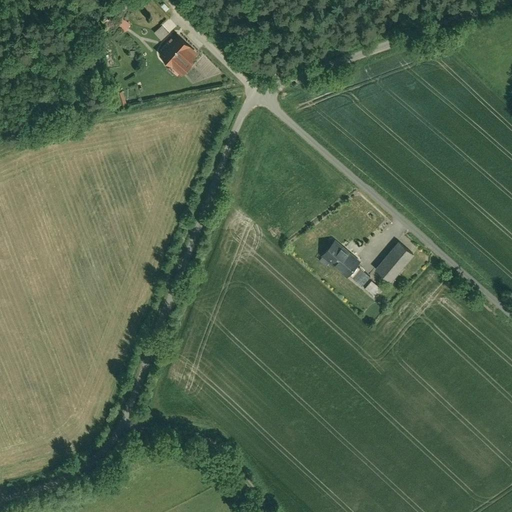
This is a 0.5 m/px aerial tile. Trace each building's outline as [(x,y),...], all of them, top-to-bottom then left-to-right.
[(135,25),(126,19),(120,26),(129,33),(135,25)] [(165,39),(172,32),(165,25),(157,32),(165,39)] [(202,51),(180,32),(176,37),(174,36),(170,40),(172,42),(162,53),(185,72),(193,62),(192,61),(202,51)] [(363,259),(338,238),(324,255),(349,276),(352,273),(359,265),(363,259)] [(378,269),(393,281),(416,255),(400,242),(397,245),(378,269)] [(359,265),(352,273),(357,277),(364,269),(359,265)] [(364,269),(357,277),(356,279),(365,286),(373,277),(364,269)] [(374,280),(367,288),(376,296),(383,287),(374,280)]
